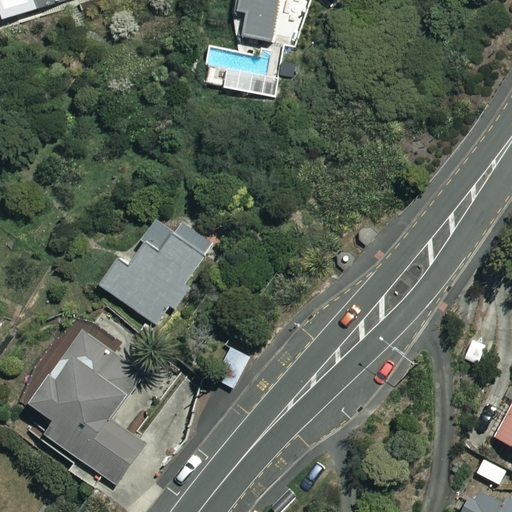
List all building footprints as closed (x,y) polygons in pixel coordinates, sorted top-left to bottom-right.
[(2,0),(13,29),(97,0),(2,0)] [(209,258),(163,227),(135,269),(125,262),(105,291),(161,329),(209,258)] [(121,344),(97,327),(36,413),(62,431),(50,449),(79,469),(83,464),(121,491),(151,450),(119,427),(150,384),(112,357),(121,344)] [(511,423),(501,443),(511,448),(511,423)] [(510,511),(481,497),(472,511),(510,511)]
